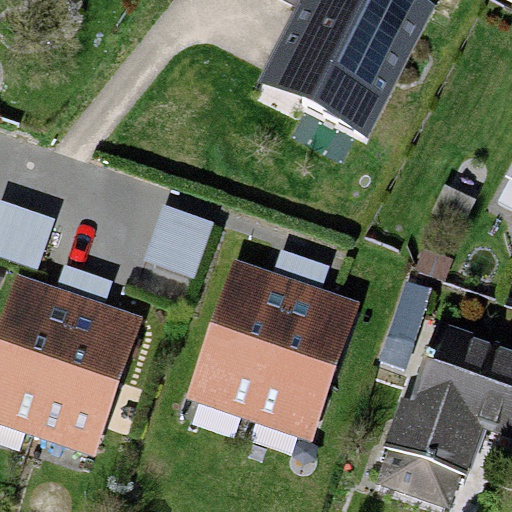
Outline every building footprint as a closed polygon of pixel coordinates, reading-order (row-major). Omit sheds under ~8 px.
[(368,135),(427,25),(380,0),(301,0),(311,5),(270,83),(368,135)] [(55,219),(0,199),(0,255),(38,268),(55,219)] [(214,221),(163,204),(145,261),(195,278),(214,221)] [(196,394),(253,414),(294,296),(237,277),(196,394)] [(0,417),(36,430),(77,311),(20,291),(0,349),(0,417)] [(350,316),(294,296),(253,414),(310,434),(350,316)] [(133,331),(77,311),(36,430),(93,449),(133,331)] [(511,361),(435,335),(383,484),(446,506),(476,419),(511,431),(511,361)]
